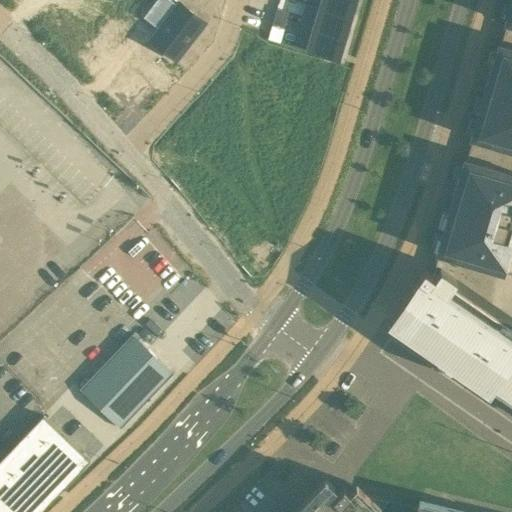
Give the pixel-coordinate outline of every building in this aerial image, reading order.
[(155,0),(143,17),(158,29),(149,40),(176,60),(205,22),(179,2),(177,5),(170,0),(155,0)] [(356,0),(320,0),(318,7),(351,17),(356,0)] [(423,268),(388,320),(511,405),(511,0),(510,0),(508,6),(503,4),(499,18),(504,19),(504,22),(506,23),(500,43),(498,43),(495,52),(490,50),(486,64),(491,65),(481,98),(476,96),(472,110),(477,111),(474,121),(469,119),(465,133),(470,134),(469,137),(474,139),(468,159),(463,158),(461,167),(456,165),(452,179),(457,181),(447,213),(442,211),(438,225),(443,227),(440,236),(435,234),(431,248),(436,250),(435,252),(438,253),(432,274),(423,268)] [(318,7),(312,29),(345,38),(351,17),(318,7)] [(274,17),(286,20),(288,12),(276,9),(274,17)] [(286,20),(274,17),(271,24),(283,28),(286,20)] [(345,38),(312,29),(306,50),(339,59),(345,38)] [(321,101),(273,86),(238,203),(257,227),(286,218),(321,101)] [(132,334),(79,389),(120,428),(172,373),(132,334)] [(42,417),(0,459),(0,503),(9,511),(39,511),(88,461),(42,417)] [(338,491),(324,478),(319,484),(292,511),(377,511),(388,501),(367,496),(356,485),(349,492),(343,486),(338,491)] [(464,511),(419,501),(417,507),(415,511),(464,511)]
